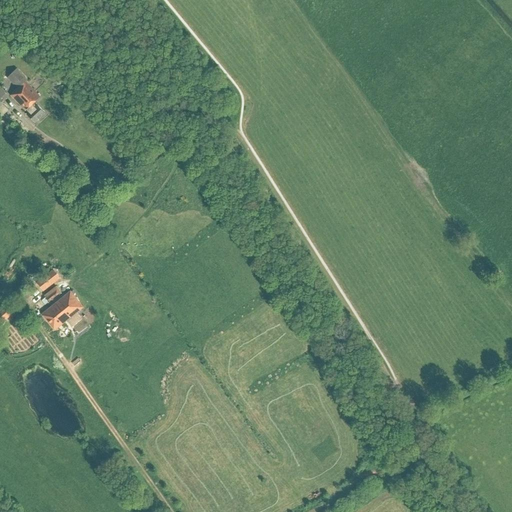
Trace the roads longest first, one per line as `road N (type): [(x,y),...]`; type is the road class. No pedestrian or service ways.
road 1 (track): [(28,131),(119,180),(170,144),(226,124),(407,413)]
road 2 (track): [(171,511),(54,344)]
road 3 (track): [(430,450),(396,474),(370,471),(312,511)]
